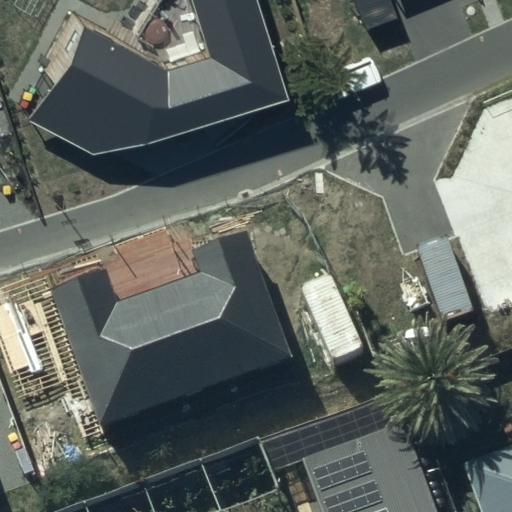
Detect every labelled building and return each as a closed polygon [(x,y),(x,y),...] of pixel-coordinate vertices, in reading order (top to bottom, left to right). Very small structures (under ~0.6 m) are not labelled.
[(280,94),(251,0),(187,0),(203,51),(161,64),(71,17),(18,118),(85,153),(280,94)] [(354,0),(362,23),(392,12),(387,0),(354,0)] [(60,309),(108,443),(296,376),(250,248),(199,266),(209,293),(123,323),(111,291),(60,309)] [(309,473),(322,511),(435,511),(408,437),(309,473)] [(511,511),(511,451),(464,468),(479,511),(511,511)]
